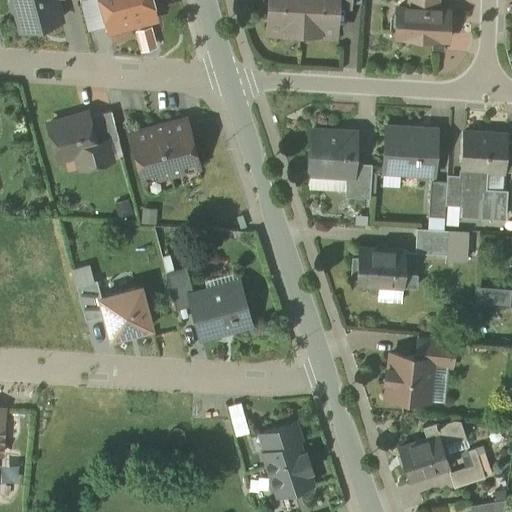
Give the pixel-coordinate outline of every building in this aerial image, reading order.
[(12,0),(10,3),(12,8),(17,11),(22,29),(23,29),(23,27),(38,23),(41,24),(61,19),(55,0),(12,0)] [(126,0),(100,0),(109,31),(133,24),(126,0)] [(151,0),(126,0),(133,24),(157,18),(151,0)] [(349,0),(268,0),(267,29),(335,33),(337,1),(349,2),(349,0)] [(438,0),(409,0),(409,9),(438,10),(438,0)] [(409,9),(398,8),(396,37),(448,40),(450,11),(438,10),(409,9)] [(111,110),(88,116),(96,144),(107,141),(119,138),(111,110)] [(87,113),(49,123),(58,158),(77,153),(80,167),(112,158),(107,141),(96,144),(88,116),(87,113)] [(186,119),(131,133),(144,181),(199,167),(186,119)] [(436,130),(386,126),(384,170),(433,174),(436,130)] [(356,133),(312,130),(309,172),(346,175),(353,175),(354,162),(356,133)] [(507,134),(464,131),(461,168),(464,169),(486,170),(505,171),(507,141),(507,134)] [(372,164),(354,162),(353,175),(346,175),(346,196),(370,198),(372,164)] [(486,170),(464,169),(462,193),(462,205),(470,215),(504,217),(506,191),(484,190),(486,170)] [(447,181),(431,180),(429,216),(445,217),(446,204),(446,192),(447,181)] [(462,193),(446,192),(446,204),(462,205),(462,193)] [(451,230),(417,228),(415,253),(449,255),(451,230)] [(405,250),(359,247),(356,282),(403,286),(403,285),(404,275),(405,250)] [(186,272),(167,277),(176,310),(192,305),(190,295),(193,294),(186,272)] [(417,276),(404,275),(403,285),(416,286),(417,276)] [(112,344),(158,331),(144,282),(102,294),(99,285),(79,290),(88,321),(104,317),(112,344)] [(193,294),(190,295),(192,305),(201,336),(250,323),(239,282),(193,294)] [(511,289),(475,286),(473,304),(509,307),(511,289)] [(454,339),(418,336),(416,355),(432,357),(432,364),(451,366),(454,339)] [(416,355),(391,353),(390,367),(387,367),(385,381),(388,381),(387,395),(428,399),(432,364),(432,357),(416,355)] [(454,419),(438,424),(437,421),(423,426),(427,438),(438,434),(440,441),(447,438),(448,439),(464,434),(459,419),(454,419)] [(316,489),(296,423),(258,434),(278,501),(316,489)] [(427,438),(399,447),(410,479),(449,466),(440,441),(438,434),(427,438)] [(480,462),(450,472),(455,486),(485,477),(480,462)] [(503,511),(505,499),(470,505),(472,511),(503,511)]
